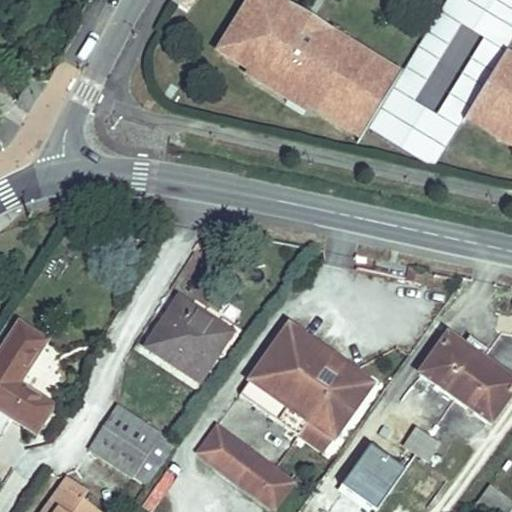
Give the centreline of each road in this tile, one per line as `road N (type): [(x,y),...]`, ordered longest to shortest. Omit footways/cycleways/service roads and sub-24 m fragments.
road 1 (tertiary): [(511,248),(203,184),(66,175)]
road 2 (unclassified): [(66,175),(64,131),(132,0)]
